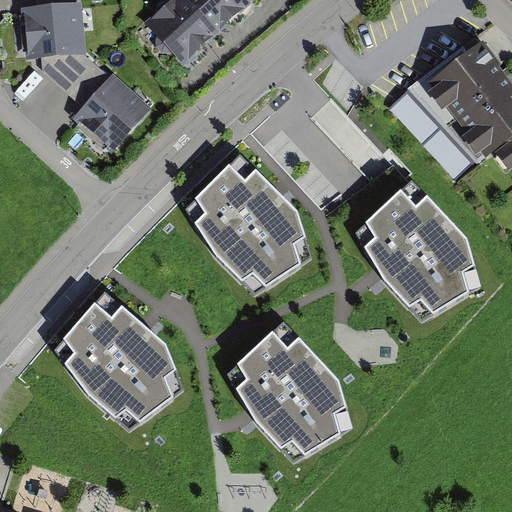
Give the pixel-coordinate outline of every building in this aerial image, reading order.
[(253,2),(250,0),(170,0),(143,26),(182,67),(253,2)] [(87,54),(82,1),(77,2),(37,6),(21,8),(27,60),(42,58),(84,54),(87,54)] [(511,77),(483,38),(407,93),(478,163),(498,146),(511,135),(511,77)] [(84,54),(42,58),(43,71),(84,108),(111,78),(84,54)] [(84,108),(74,120),(112,154),(153,109),(114,74),(111,78),(84,108)] [(511,135),(498,146),(511,164),(511,135)] [(216,256),(256,294),(313,258),(299,209),(243,152),(187,209),(216,256)] [(469,236),(414,179),(355,232),(384,280),(422,321),(481,285),(469,236)] [(167,341),(106,290),(55,349),(89,393),(131,432),(185,389),(167,341)] [(341,378),(285,320),(229,372),(257,421),(296,463),(353,428),(341,378)]
